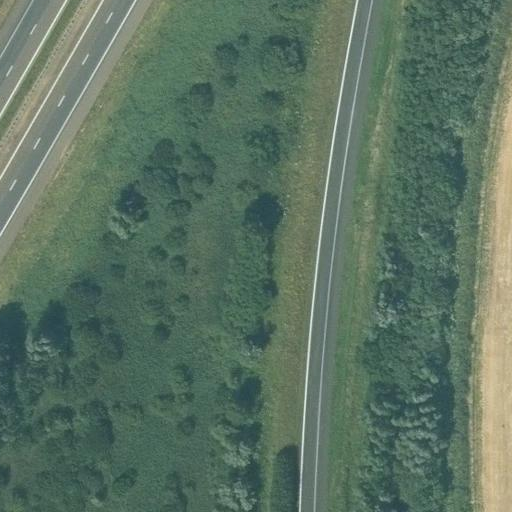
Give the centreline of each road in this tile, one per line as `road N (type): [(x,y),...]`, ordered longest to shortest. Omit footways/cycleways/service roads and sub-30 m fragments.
road 1 (motorway): [(306,511),(333,186),(365,0)]
road 2 (motorway): [(0,204),(119,0)]
